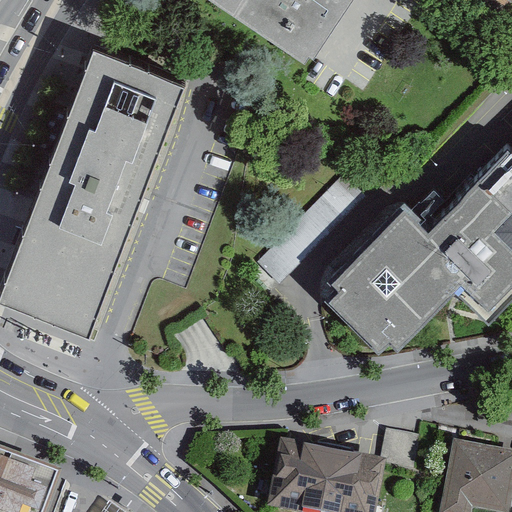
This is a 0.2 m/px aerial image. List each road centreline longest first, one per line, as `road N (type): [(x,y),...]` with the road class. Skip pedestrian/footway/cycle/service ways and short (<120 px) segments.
road 1 (residential): [(92,436),(119,413),(148,406),(331,398),(511,364)]
road 2 (unknown): [(117,359),(116,324),(215,67)]
road 3 (tertiary): [(59,0),(0,112)]
road 4 (tertiary): [(92,436),(191,511)]
